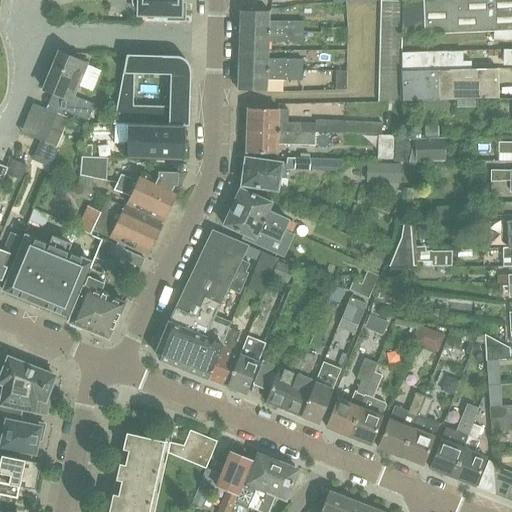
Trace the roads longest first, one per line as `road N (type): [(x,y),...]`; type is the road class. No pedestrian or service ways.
road 1 (residential): [(116,367),(208,181),(216,42)]
road 2 (residential): [(428,493),(116,367)]
road 3 (residential): [(30,35),(216,42)]
road 4 (residential): [(62,511),(100,360)]
